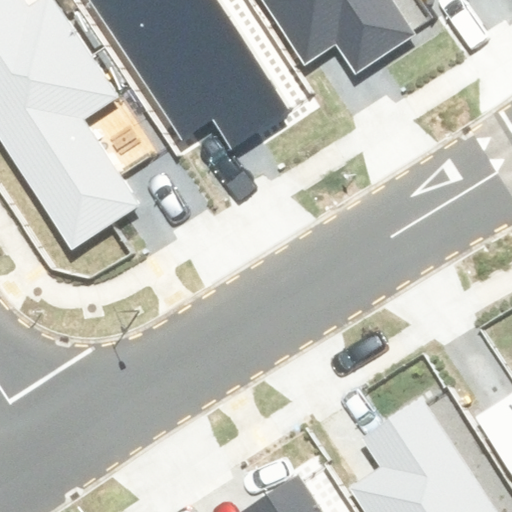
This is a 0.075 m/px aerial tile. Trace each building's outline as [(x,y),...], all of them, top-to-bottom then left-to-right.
[(0,0),(0,138),(77,257),(147,212),(88,120),(117,102),(50,0),(0,0)] [(212,0),(99,0),(207,166),(287,115),(212,0)] [(394,0),(274,0),(316,64),(342,47),(358,72),(417,34),(394,0)] [(497,511),(422,396),(358,437),(378,468),(350,486),(366,511),(497,511)] [(511,408),(485,427),(511,467),(511,408)] [(312,511),(299,492),(269,511),(312,511)]
